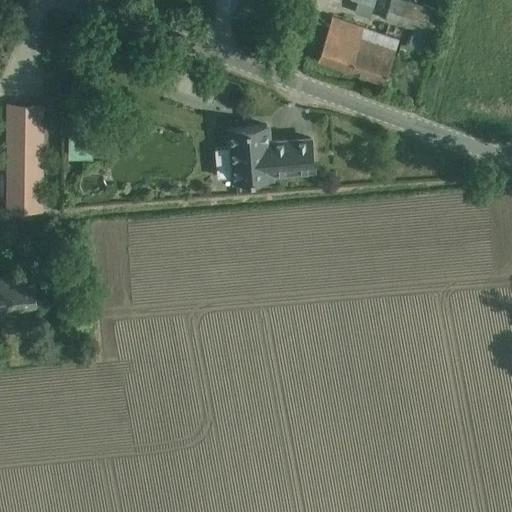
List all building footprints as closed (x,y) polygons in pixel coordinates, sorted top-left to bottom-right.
[(401,0),(390,0),(385,20),(431,34),(438,11),(401,0)] [(352,2),(350,12),(376,18),(379,7),(352,2)] [(398,39),(331,16),(317,58),(384,81),(398,39)] [(173,77),(162,109),(222,131),(235,95),(219,89),(209,116),(174,104),(183,80),(173,77)] [(8,104),(8,124),(7,171),(7,210),(42,210),(43,104),(8,104)] [(92,116),(72,115),(71,155),(91,156),(92,116)] [(235,175),(236,180),(271,177),(271,172),(314,168),(311,138),(268,142),(267,125),(231,128),(233,147),(216,149),(218,177),(235,175)] [(33,277),(0,279),(0,309),(35,307),(33,277)]
